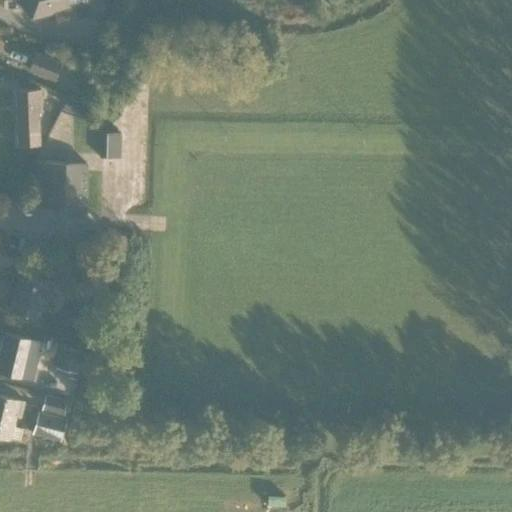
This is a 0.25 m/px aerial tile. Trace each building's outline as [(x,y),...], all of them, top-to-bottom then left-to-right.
[(27,0),(32,17),(54,11),(57,22),(91,13),(88,1),(93,0),(27,0)] [(35,51),(28,68),(54,78),(61,61),(35,51)] [(43,140),(43,129),(38,129),(37,111),(41,111),(41,88),(16,89),(18,144),(35,143),(35,141),(43,140)] [(72,110),(83,114),(88,101),(77,97),(72,110)] [(106,154),(123,154),(123,130),(107,129),(106,154)] [(38,161),(38,183),(38,205),(63,205),(63,211),(85,212),(86,162),(65,162),(65,161),(38,161)] [(29,273),(20,271),(10,309),(39,316),(44,294),(51,296),(55,280),(62,282),(65,269),(32,261),(29,273)] [(76,287),(95,292),(99,278),(79,273),(76,287)] [(0,351),(0,369),(34,378),(43,341),(5,332),(0,351)] [(56,365),(76,370),(81,350),(61,345),(56,365)] [(0,394),(0,433),(10,436),(15,413),(20,414),(23,400),(0,394)] [(42,407),(62,412),(66,399),(46,394),(42,407)] [(33,432),(60,438),(65,415),(39,409),(33,432)]
